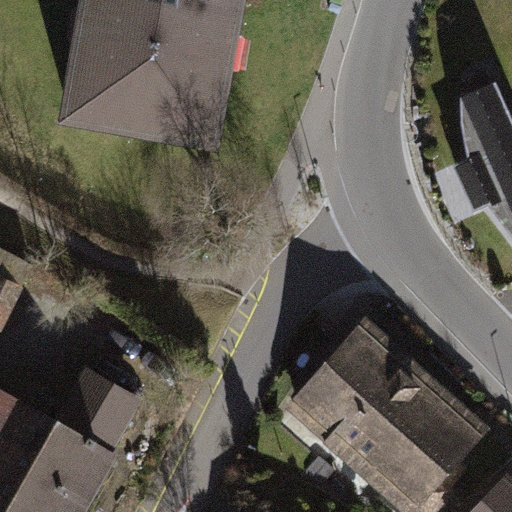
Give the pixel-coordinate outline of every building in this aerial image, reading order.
[(74,0),(56,115),(199,139),(221,0),(74,0)] [(511,129),(493,86),(458,101),(465,184),(483,220),(511,242),(511,129)] [(423,511),(488,438),(368,334),(291,422),(395,511),(423,511)] [(75,368),(44,426),(0,506),(0,511),(77,511),(137,402),(75,368)] [(0,506),(44,426),(0,401),(0,506)]
